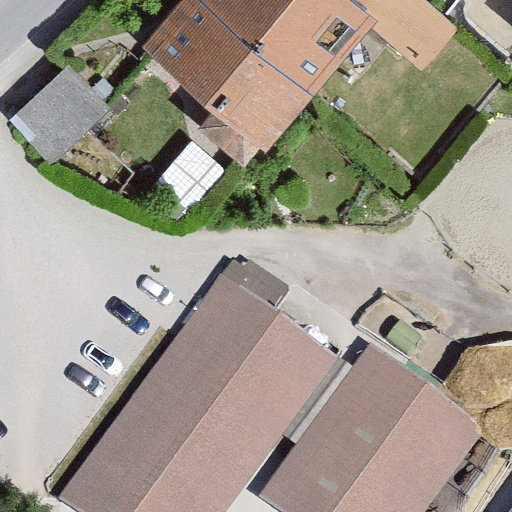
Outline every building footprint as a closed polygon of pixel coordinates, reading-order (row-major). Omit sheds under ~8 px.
[(338,0),(187,0),(132,65),(251,164),(369,34),(375,26),(354,9),(338,0)] [(425,0),(361,0),(354,9),(375,26),(369,34),(424,78),(463,30),(425,0)] [(77,55),(18,109),(58,152),(117,98),(77,55)] [(58,509),(62,511),(237,511),(334,375),(219,293),(58,509)] [(426,511),(478,444),(371,363),(259,511),(426,511)]
